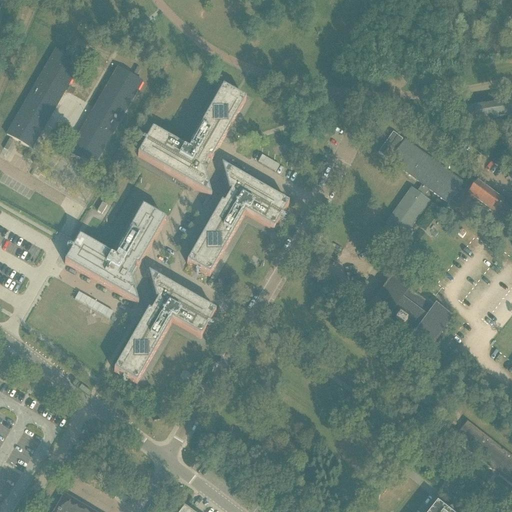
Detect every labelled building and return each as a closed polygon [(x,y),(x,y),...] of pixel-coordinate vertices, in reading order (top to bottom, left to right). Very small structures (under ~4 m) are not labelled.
[(7,136),(21,144),(32,150),(54,111),(53,110),(56,104),(58,105),(80,66),(56,51),(7,136)] [(68,154),(79,160),(93,169),(142,84),(117,69),(95,109),(96,109),(93,116),(91,115),(68,154)] [(211,162),(246,102),(223,89),(188,149),(189,150),(188,152),(153,132),(138,157),(211,200),(211,199),(204,173),(202,172),(209,161),(211,162)] [(511,103),(463,111),(466,124),(506,118),(507,119),(511,118),(511,103)] [(466,195),(462,192),(459,190),(462,185),(404,142),(399,150),(397,149),(403,141),(393,134),(378,154),(388,161),(395,151),(397,152),(390,162),(422,186),(416,194),(411,190),(386,225),(404,238),(429,203),(422,198),(428,190),(448,204),(450,201),(451,202),(441,215),(451,223),(458,213),(453,210),(456,205),(457,206),(455,210),(464,216),(475,202),(503,222),(511,211),(474,184),(469,190),(466,195)] [(4,150),(8,152),(14,142),(10,139),(4,150)] [(258,163),(275,173),(279,166),(262,156),(258,163)] [(231,195),(224,207),(221,205),(187,265),(209,278),(244,218),(243,218),(245,215),(274,232),(289,206),(222,168),(221,168),(228,194),(231,195)] [(97,212),(102,215),(107,206),(102,204),(97,212)] [(71,254),(65,265),(66,266),(106,289),(138,307),(131,281),(129,280),(135,268),(138,270),(145,257),(165,222),(156,217),(152,215),(143,209),(115,257),(116,257),(115,260),(79,239),(73,250),(72,253),(71,254)] [(393,240),(402,247),(405,242),(396,235),(393,240)] [(114,373),(124,378),(136,386),(171,326),(170,325),(172,323),(201,340),(215,314),(148,275),(148,276),(155,301),(158,303),(151,314),(148,313),(114,373)] [(396,326),(394,330),(402,336),(405,332),(414,339),(434,311),(408,291),(409,289),(393,277),(388,285),(375,301),(369,310),(385,322),(387,319),(396,326)] [(453,441),(511,487),(511,458),(467,423),(453,441)] [(473,499),(461,489),(455,497),(467,507),(473,499)] [(53,511),(91,511),(64,495),(53,511)]
